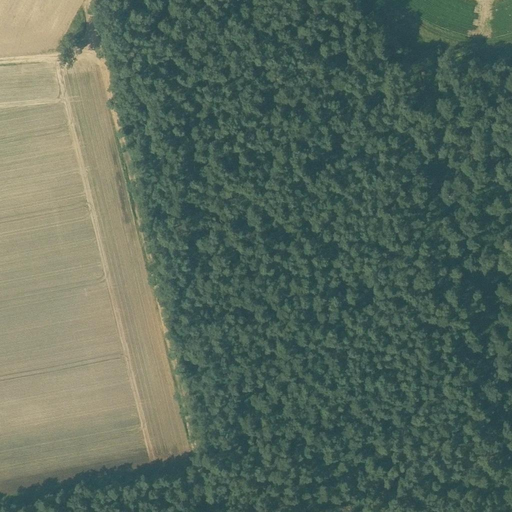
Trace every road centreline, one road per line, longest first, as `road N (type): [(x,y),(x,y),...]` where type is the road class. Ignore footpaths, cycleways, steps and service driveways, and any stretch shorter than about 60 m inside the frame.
road 1 (track): [(97,49),(208,511)]
road 2 (track): [(511,291),(504,454)]
road 3 (track): [(93,0),(97,49),(0,60)]
